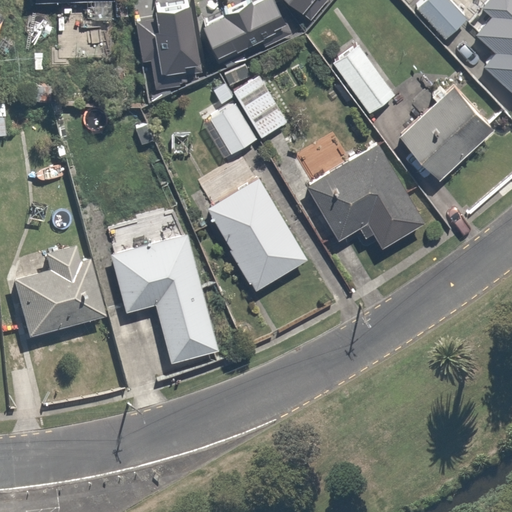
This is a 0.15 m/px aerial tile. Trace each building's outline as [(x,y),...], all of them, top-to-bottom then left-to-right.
[(86,0),(86,14),(112,15),(112,0),(86,0)] [(465,10),(454,0),(416,0),(409,7),(440,37),(465,10)] [(478,58),(511,87),(511,0),(476,0),(489,11),(476,26),(493,40),(478,58)] [(391,89),(353,34),(327,52),(365,107),(391,89)] [(234,93),(258,130),(260,134),(293,113),(262,64),(229,85),(234,93)] [(494,116),(449,77),(401,131),(446,170),(494,116)] [(258,130),(234,93),(206,111),(230,148),(258,130)] [(365,217),(379,241),(424,214),(377,135),(302,180),(335,235),(365,217)] [(238,149),(195,178),(210,201),(205,205),(256,282),(305,250),(238,149)] [(107,247),(121,304),(153,297),(167,353),(215,342),(187,228),(107,247)] [(39,248),(43,263),(9,271),(23,329),(98,312),(84,253),(77,255),(73,240),(39,248)]
